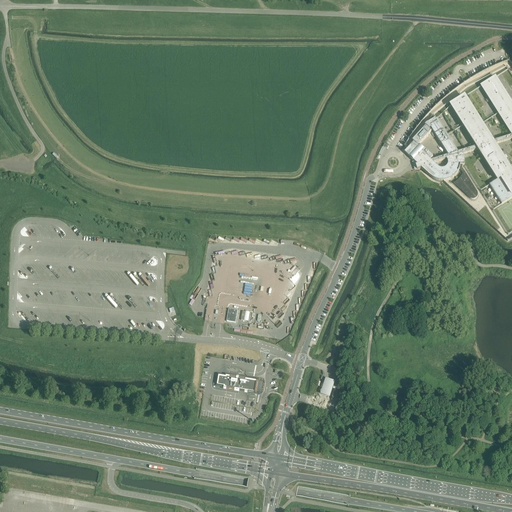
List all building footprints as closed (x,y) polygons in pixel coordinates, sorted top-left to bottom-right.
[(413,142),(414,143),(408,150),(413,154),(410,158),(409,158),(410,158),(420,147),(421,147),(420,147),(418,149),(417,148),(433,131),(448,156),(431,162),(430,161),(433,158),(424,149),(424,150),(413,161),(415,163),(413,165),(418,170),(421,169),(422,170),(431,178),(432,179),(433,179),(434,180),(435,180),(436,181),(437,181),(438,182),(439,182),(440,182),(442,182),(443,182),(445,182),(446,182),(447,181),(449,181),(450,180),(451,180),(452,179),(454,178),(455,177),(455,176),(456,176),(457,175),(457,174),(458,173),(458,172),(459,171),(459,170),(461,171),(463,174),(463,175),(462,176),(461,178),(460,179),(459,180),(458,181),(457,182),(456,183),(455,183),(454,184),(453,184),(469,198),(470,199),(471,199),(472,199),(473,199),(474,199),(475,199),(475,198),(476,198),(476,197),(477,196),(477,195),(477,194),(477,193),(477,192),(477,191),(476,191),(461,166),(465,166),(465,165),(465,164),(465,162),(465,161),(464,159),(464,158),(464,157),(463,156),(463,155),(478,150),(498,181),(490,186),(502,205),(511,198),(511,195),(511,196),(511,195),(511,172),(494,145),(511,139),(511,104),(495,79),(482,87),(511,135),(511,136),(493,142),(465,98),(451,107),(477,147),(457,154),(436,121),(434,117),(436,121),(429,125),(428,124),(426,125),(425,126),(426,127),(413,142)] [(229,310),(227,322),(235,323),(237,311),(229,310)] [(244,321),(248,322),(251,323),(251,320),(252,317),(252,314),(249,313),(245,313),(242,312),(242,315),(241,318),(241,321),(244,321)] [(219,376),(217,386),(224,387),(224,389),(226,389),(226,388),(227,389),(234,390),(234,391),(241,392),(242,392),(242,391),(247,392),(255,393),(257,380),(236,377),(236,378),(226,376),(226,377),(219,376)] [(326,379),(321,395),(327,397),(330,398),(335,382),(331,381),(326,379)]
